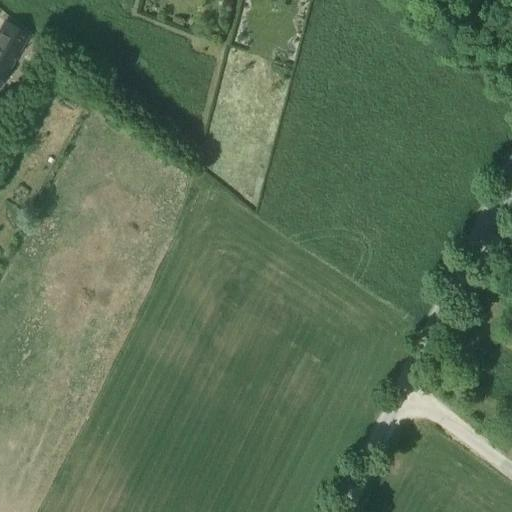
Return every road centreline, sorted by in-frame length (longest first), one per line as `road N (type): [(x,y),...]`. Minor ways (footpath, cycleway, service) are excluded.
road 1 (residential): [(343,511),(511,196)]
road 2 (track): [(511,463),(406,386)]
